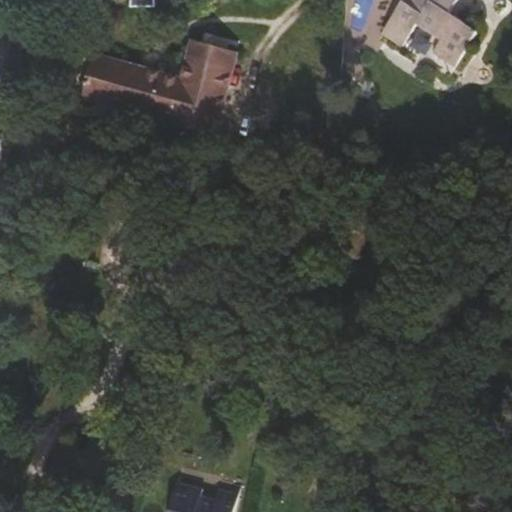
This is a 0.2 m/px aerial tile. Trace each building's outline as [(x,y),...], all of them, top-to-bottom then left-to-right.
[(0,0),(0,30),(12,31),(13,0),(0,0)] [(160,10),(159,0),(134,0),(135,10),(160,10)] [(402,0),(403,0),(382,32),(402,46),(417,24),(442,40),(434,52),(456,67),(477,34),(449,15),(458,0),(402,0)] [(87,98),(208,131),(230,53),(193,42),(182,77),(157,71),(155,78),(142,75),(144,67),(105,57),(99,79),(92,77),(87,98)] [(338,129),(343,43),(332,43),(327,128),(338,129)] [(239,55),(230,53),(208,131),(218,134),(239,55)] [(157,71),(144,67),(142,75),(155,78),(157,71)] [(338,129),(327,128),(320,128),(318,161),(336,163),(338,129)] [(346,199),(344,215),(370,219),(372,203),(346,199)] [(344,215),(338,248),(365,252),(370,219),(344,215)] [(155,294),(178,300),(188,248),(165,243),(155,294)] [(363,260),(365,252),(338,248),(337,255),(363,260)] [(267,316),(262,345),(285,349),(290,320),(267,316)] [(281,374),(285,349),(262,345),(257,370),(281,374)] [(178,484),(171,511),(237,511),(242,494),(221,489),(219,499),(203,495),(205,490),(178,484)]
